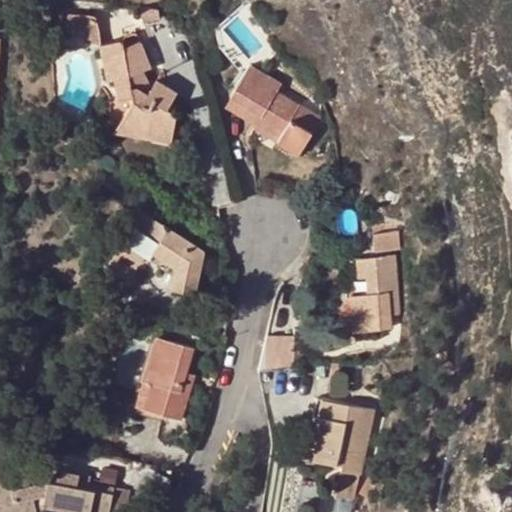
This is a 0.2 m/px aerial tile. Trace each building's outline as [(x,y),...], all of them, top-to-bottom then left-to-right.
[(155,11),(148,9),(137,11),(140,24),(158,21),(155,11)] [(93,32),(90,20),(90,19),(89,18),(85,16),(62,14),(60,33),(95,46),(93,32)] [(132,137),(149,142),(152,128),(172,129),(176,116),(165,108),(176,90),(156,78),(151,84),(143,70),(150,68),(138,40),(121,45),(119,39),(95,46),(104,80),(110,79),(116,100),(127,97),(129,102),(120,119),(134,130),(132,137)] [(250,64),(230,96),(251,111),(247,117),(277,137),(276,139),(298,154),(312,132),(290,118),(298,105),(276,91),(281,83),(250,64)] [(225,103),(247,117),(251,111),(230,96),(225,103)] [(132,137),(134,130),(120,119),(112,133),(132,137)] [(172,129),(152,128),(149,142),(168,146),(172,129)] [(151,252),(172,267),(169,287),(194,291),(200,250),(137,207),(117,236),(119,238),(147,257),(151,252)] [(397,251),(396,232),(371,234),(372,253),(397,251)] [(123,276),(141,267),(147,257),(119,238),(103,262),(123,276)] [(397,292),(395,256),(355,259),(356,277),(363,276),(364,294),(348,295),(351,331),(391,328),(391,316),(388,293),(397,292)] [(397,292),(388,293),(391,316),(399,316),(397,292)] [(258,369),(292,366),(292,334),(266,335),(258,369)] [(142,407),(180,418),(191,382),(182,380),(185,372),(192,347),(154,336),(141,380),(149,383),(142,407)] [(182,380),(191,382),(194,375),(185,372),(182,380)] [(149,383),(141,380),(133,404),(142,407),(149,383)] [(320,398),(312,435),(321,438),(317,460),(339,464),(332,496),(352,500),(371,409),(320,398)] [(321,438),(312,435),(307,458),(317,460),(321,438)] [(47,466),(0,476),(0,511),(33,511),(31,497),(43,494),(40,505),(72,511),(123,511),(128,489),(89,481),(90,475),(59,469),(59,474),(48,473),(47,466)]
